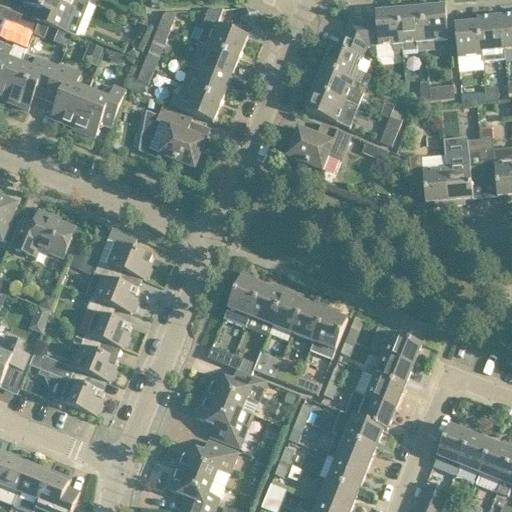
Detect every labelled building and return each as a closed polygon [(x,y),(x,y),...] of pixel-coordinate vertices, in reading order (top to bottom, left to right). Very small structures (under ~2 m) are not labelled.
[(65,0),(24,0),(23,5),(45,13),(40,24),(67,35),(76,11),(63,6),(65,0)] [(151,0),(152,9),(161,8),(160,0),(151,0)] [(0,8),(0,20),(11,25),(16,15),(0,8)] [(446,9),(422,11),(426,52),(435,51),(434,44),(449,42),(446,9)] [(242,22),(253,26),(258,15),(247,11),(242,22)] [(422,11),(399,13),(402,46),(403,54),(403,57),(417,56),(417,53),(426,52),(422,11)] [(199,44),(199,45),(239,61),(248,39),(218,27),(224,12),(209,13),(201,30),(203,31),(198,43),(199,44)] [(376,23),(350,26),(367,48),(379,47),(379,49),(393,47),(394,55),(403,54),(402,46),(399,13),(376,15),(376,23)] [(164,18),(160,29),(170,33),(175,22),(164,18)] [(511,18),(501,19),(504,53),(511,51),(511,18)] [(482,55),(483,59),(483,63),(505,62),(504,53),(501,19),(478,21),(478,25),(479,25),(481,55),(482,55)] [(458,61),(483,59),(482,55),(481,55),(479,25),(478,25),(455,28),(458,61)] [(332,48),(323,70),(362,85),(367,88),(371,79),(358,74),(363,60),(362,60),(367,48),(350,26),(340,51),(332,48)] [(160,29),(152,50),(162,54),(170,33),(160,29)] [(52,46),(64,51),(69,37),(57,32),(52,46)] [(126,56),(137,61),(142,48),(131,44),(126,56)] [(199,45),(190,66),(231,82),(239,61),(199,45)] [(0,101),(7,104),(21,66),(9,61),(12,52),(0,47),(0,101)] [(90,47),(86,55),(99,61),(103,52),(90,47)] [(152,50),(143,71),(153,76),(162,54),(152,50)] [(34,99),(45,104),(58,70),(37,62),(33,71),(21,66),(7,104),(29,113),(34,99)] [(190,66),(182,87),(222,103),(231,82),(190,66)] [(51,121),(73,130),(88,93),(77,88),(81,76),(59,68),(58,70),(45,104),(53,107),(55,112),(51,121)] [(323,70),(315,91),(358,109),(363,96),(358,94),(362,85),(323,70)] [(153,76),(143,71),(139,81),(131,78),(127,90),(143,95),(146,86),(149,87),(153,76)] [(222,103),(182,87),(178,96),(188,100),(182,113),(214,125),(222,103)] [(497,88),(485,89),(486,105),(499,104),(497,88)] [(73,130),(72,132),(95,141),(99,132),(105,129),(112,132),(127,94),(115,89),(114,91),(112,91),(100,95),(99,97),(88,93),(73,130)] [(453,89),(430,91),(431,104),(454,102),(453,89)] [(486,105),(485,89),(461,91),(462,107),(486,105)] [(358,109),(315,91),(306,113),(337,126),(350,130),(358,109)] [(431,104),(430,91),(421,92),(422,105),(431,104)] [(152,136),(145,154),(159,159),(160,156),(195,171),(206,143),(187,135),(193,122),(163,110),(157,123),(147,119),(145,133),(152,136)] [(393,113),(390,121),(402,126),(405,118),(393,113)] [(402,126),(390,121),(387,129),(398,134),(402,126)] [(288,159),(323,173),(329,158),(342,163),(352,138),(322,126),(317,138),(299,131),(288,159)] [(493,140),(480,141),(484,181),(496,180),(498,199),(506,198),(506,203),(511,202),(511,150),(494,152),(493,140)] [(469,154),(445,156),(450,208),(466,207),(465,202),(473,201),(472,182),(484,181),(480,141),(468,142),(469,154)] [(362,154),(385,163),(389,152),(366,144),(362,154)] [(450,208),(445,156),(422,159),(409,160),(412,188),(424,187),(426,206),(434,205),(435,210),(450,208)] [(0,241),(2,243),(17,205),(0,198),(0,241)] [(35,260),(38,253),(47,257),(48,254),(64,261),(76,231),(52,222),(53,219),(40,214),(34,228),(22,223),(11,250),(35,260)] [(113,230),(100,264),(109,268),(125,275),(144,282),(146,279),(148,280),(151,272),(149,271),(153,260),(134,252),(138,241),(113,230)] [(76,255),(70,270),(89,277),(95,263),(76,255)] [(86,298),(92,300),(96,301),(95,302),(117,310),(131,316),(132,313),(135,314),(138,305),(136,305),(140,293),(120,286),(125,275),(109,268),(100,264),(95,276),(86,298)] [(245,330),(250,319),(262,288),(255,285),(257,281),(243,276),(224,322),(245,330)] [(250,319),(271,327),(285,293),(272,288),(271,292),(262,288),(250,319)] [(271,327),(292,335),(304,305),(297,302),(299,298),(285,293),(271,327)] [(38,307),(51,311),(56,299),(43,294),(38,307)] [(96,315),(88,337),(87,338),(103,344),(123,352),(124,348),(127,349),(130,341),(128,340),(132,329),(112,321),(117,310),(95,302),(96,301),(92,300),(87,312),(96,315)] [(292,335),(314,344),(327,309),(315,304),(313,309),(304,305),(292,335)] [(29,330),(42,335),(51,313),(38,307),(29,330)] [(327,309),(314,344),(336,353),(348,323),(340,319),(342,315),(327,309)] [(352,329),(347,342),(355,346),(360,332),(352,329)] [(83,349),(74,371),(90,378),(110,385),(111,382),(113,383),(117,375),(114,374),(119,363),(99,355),(103,344),(87,338),(88,337),(78,333),(73,345),(83,349)] [(392,335),(383,357),(413,369),(422,347),(392,335)] [(0,353),(0,388),(1,389),(10,368),(23,374),(33,349),(7,339),(1,354),(0,353)] [(355,346),(347,342),(341,356),(349,359),(355,346)] [(208,361),(230,370),(235,358),(213,350),(208,361)] [(74,371),(35,355),(29,368),(62,381),(53,402),(96,419),(97,416),(100,417),(103,408),(101,408),(105,396),(85,389),(90,378),(74,371)] [(383,357),(375,378),(405,390),(413,369),(383,357)] [(230,370),(237,373),(251,378),(254,372),(257,363),(256,366),(235,358),(230,370)] [(257,363),(254,372),(275,380),(279,369),(278,369),(278,371),(257,363)] [(279,369),(275,380),(296,389),(301,377),(279,369)] [(335,371),(330,385),(338,388),(343,374),(335,371)] [(214,376),(206,399),(243,413),(247,402),(259,406),(267,384),(251,378),(237,373),(233,384),(214,376)] [(301,377),(296,389),(317,397),(322,386),(301,377)] [(375,378),(366,399),(396,411),(405,390),(375,378)] [(338,388),(330,385),(325,398),(332,401),(338,388)] [(288,394),(284,403),(293,407),(297,398),(288,394)] [(348,416),(354,418),(358,420),(358,421),(384,431),(384,432),(388,433),(396,411),(366,399),(357,395),(348,416)] [(243,413),(206,399),(197,421),(215,428),(211,440),(240,451),(249,430),(238,425),(243,413)] [(303,408),(298,421),(306,424),(311,411),(303,408)] [(336,437),(345,440),(366,449),(376,453),(384,432),(384,431),(358,421),(358,420),(354,418),(348,416),(342,413),(333,436),(336,437)] [(306,424),(298,421),(292,435),(300,438),(306,424)] [(438,459),(460,468),(474,433),(460,428),(458,432),(450,428),(438,459)] [(460,468),(481,476),(493,446),(485,443),(487,438),(474,433),(460,468)] [(327,458),(337,462),(367,474),(376,453),(366,449),(345,440),(336,437),(327,458)] [(186,448),(177,470),(225,489),(239,456),(209,444),(204,455),(186,448)] [(498,494),(502,484),(511,459),(511,448),(502,445),(501,449),(493,446),(481,476),(477,486),(498,494)] [(286,450),(281,464),(289,467),(294,453),(286,450)] [(0,478),(0,487),(18,495),(30,465),(17,459),(15,464),(7,461),(0,478)] [(511,459),(502,484),(511,488),(511,459)] [(337,462),(328,483),(359,495),(367,474),(337,462)] [(256,464),(251,476),(263,480),(268,468),(256,464)] [(289,467),(281,464),(276,477),(283,480),(289,467)] [(28,510),(33,511),(34,511),(38,503),(39,503),(50,478),(43,475),(45,470),(30,465),(18,495),(31,500),(28,510)] [(186,500),(181,511),(216,511),(225,489),(177,470),(168,492),(186,500)] [(38,503),(34,511),(73,511),(80,494),(79,494),(78,498),(67,493),(72,481),(52,473),(50,478),(39,503),(38,503)] [(328,483),(320,504),(340,511),(351,511),(359,495),(328,483)] [(280,499),(283,491),(272,486),(267,498),(275,502),(280,499)] [(427,487),(422,498),(444,507),(448,496),(427,487)] [(340,511),(320,504),(306,498),(301,511),(302,511),(305,511),(340,511)] [(422,498),(418,510),(423,511),(441,511),(444,507),(422,498)]
